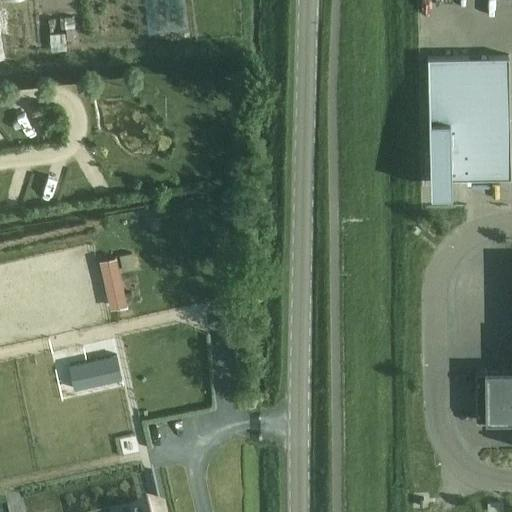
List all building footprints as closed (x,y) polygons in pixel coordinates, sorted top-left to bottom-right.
[(65,13),(66,30),(81,29),(80,12),(65,13)] [(508,55),(427,56),(430,187),(450,186),(450,176),(510,175),(508,55)] [(116,238),(128,288),(146,283),(133,233),(116,238)] [(511,369),(475,370),(476,419),(511,418),(511,369)] [(239,440),(239,464),(257,463),(257,439),(239,440)]
